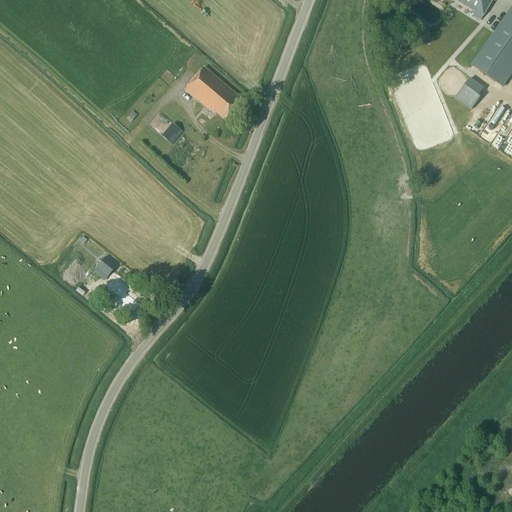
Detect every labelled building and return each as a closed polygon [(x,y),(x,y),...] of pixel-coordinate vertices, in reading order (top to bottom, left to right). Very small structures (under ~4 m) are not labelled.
[(494,0),(454,0),(475,13),(473,16),(481,21),(494,0)] [(511,72),(511,8),(472,67),(501,88),(511,72)] [(216,114),(225,121),(242,100),(205,69),(185,93),(209,112),(210,111),(215,115),(216,114)] [(470,79),(464,87),(478,98),(484,90),(470,79)] [(495,143),(504,147),(511,131),(511,112),(495,143)] [(134,119),(129,115),(126,119),(131,123),(134,119)] [(158,116),(153,124),(162,130),(168,122),(158,116)] [(173,124),(162,137),(172,145),(183,132),(173,124)] [(107,278),(117,267),(105,257),(96,269),(107,278)] [(130,316),(139,305),(125,293),(129,289),(114,277),(103,291),(111,298),(115,293),(120,297),(115,304),(130,316)]
